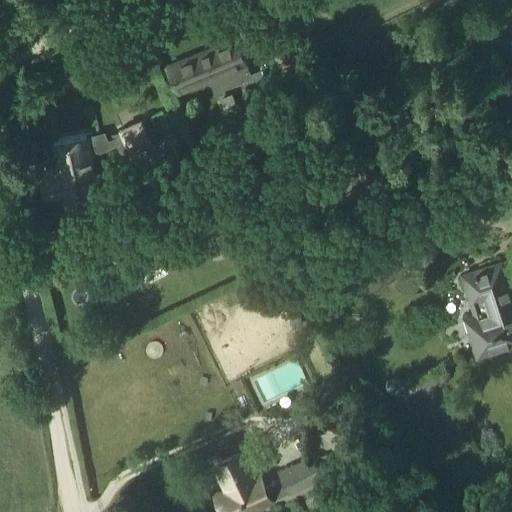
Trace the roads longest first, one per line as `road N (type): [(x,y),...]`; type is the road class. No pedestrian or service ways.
road 1 (track): [(70,511),(26,291)]
road 2 (track): [(136,0),(0,61)]
road 3 (track): [(26,291),(0,160)]
